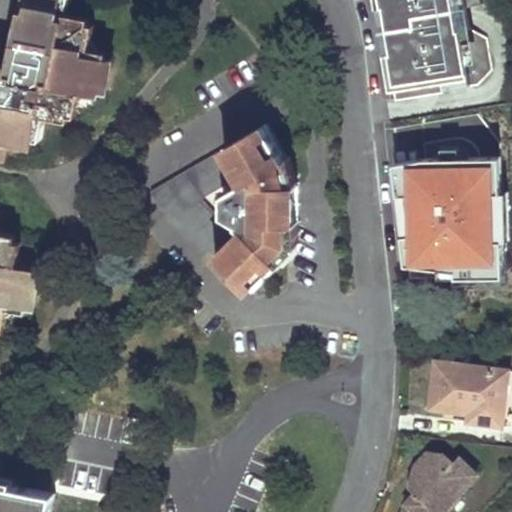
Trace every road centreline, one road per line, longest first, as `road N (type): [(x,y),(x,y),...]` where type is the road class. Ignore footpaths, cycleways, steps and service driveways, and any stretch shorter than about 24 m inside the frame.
road 1 (residential): [(335,0),(350,60),(377,345)]
road 2 (residential): [(289,401),(246,443),(206,511)]
